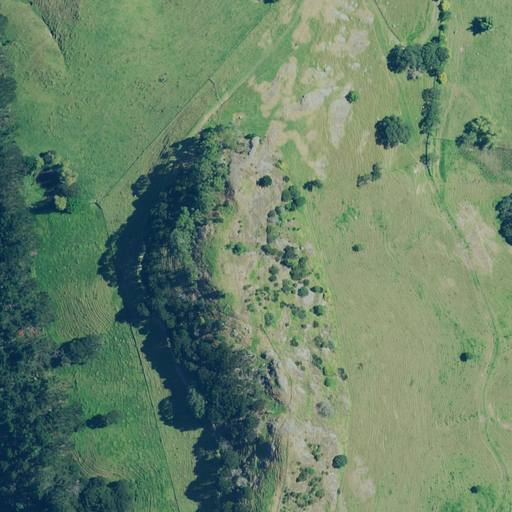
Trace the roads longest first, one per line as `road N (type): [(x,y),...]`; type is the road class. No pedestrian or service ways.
road 1 (track): [(222,511),(236,462),(164,284),(170,204),(249,100),(303,0)]
road 2 (track): [(379,0),(400,34),(427,42),(456,0)]
